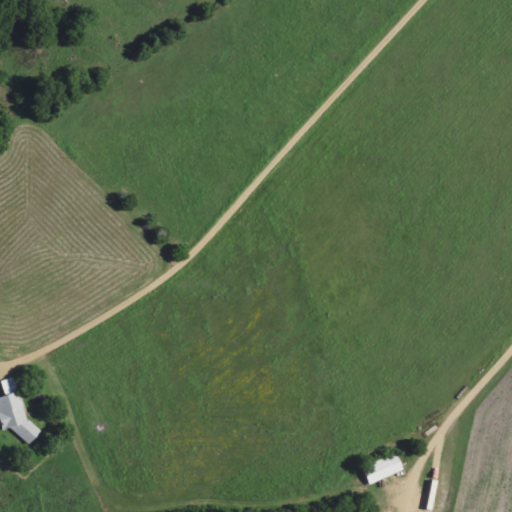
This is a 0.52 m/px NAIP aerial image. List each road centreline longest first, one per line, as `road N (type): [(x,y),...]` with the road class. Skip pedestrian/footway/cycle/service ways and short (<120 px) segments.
road 1 (track): [(423,0),(172,272),(54,345)]
road 2 (residential): [(403,495),(440,433),(511,350)]
road 3 (residential): [(403,495),(344,493),(283,511)]
